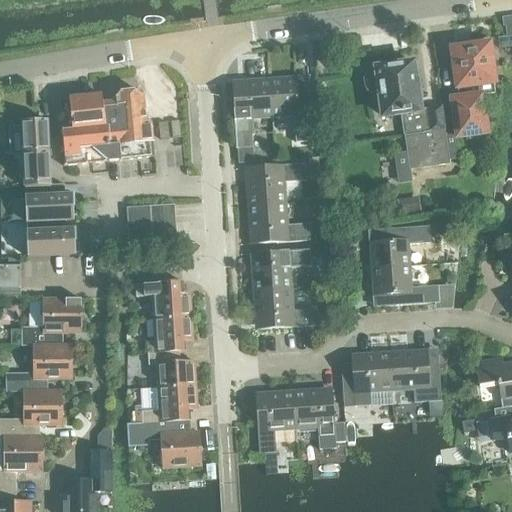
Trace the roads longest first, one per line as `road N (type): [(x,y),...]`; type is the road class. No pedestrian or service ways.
road 1 (residential): [(222,366),(316,361),(346,325),(469,319),(511,337)]
road 2 (residential): [(466,0),(211,35)]
road 3 (residential): [(49,511),(51,476),(99,423),(99,276)]
road 4 (residential): [(211,35),(0,70)]
road 5 (residential): [(103,247),(102,193),(211,183)]
road 6 (residential): [(211,183),(211,35)]
